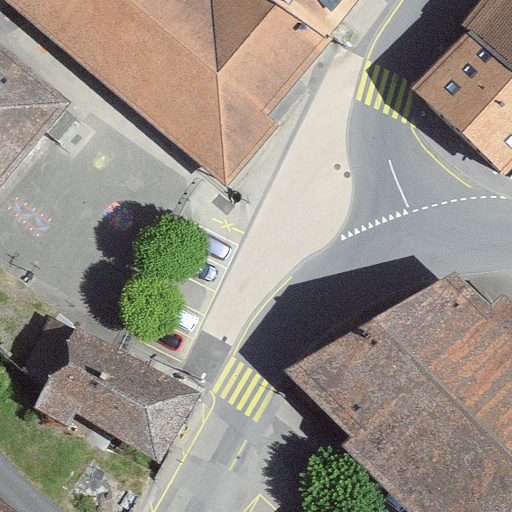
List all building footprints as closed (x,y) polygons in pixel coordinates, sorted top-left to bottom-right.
[(0,0),(0,6),(97,89),(229,198),(280,137),(270,128),(337,51),(331,47),(371,0),(0,0)] [(511,0),(493,0),(462,38),(470,47),(413,108),(506,197),(511,190),(511,0)] [(0,206),(71,125),(0,61),(0,206)] [(491,297),(456,262),(286,359),(352,426),(344,436),(419,511),(511,511),(511,292),(505,285),(491,297)] [(202,387),(74,317),(37,395),(35,400),(69,420),(77,407),(163,456),(202,387)] [(0,511),(28,511),(0,488),(0,511)]
